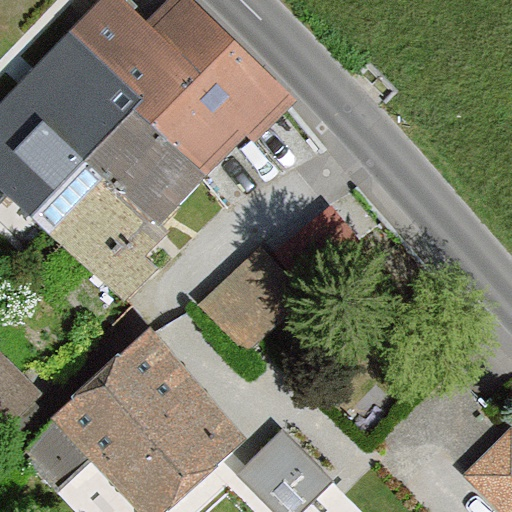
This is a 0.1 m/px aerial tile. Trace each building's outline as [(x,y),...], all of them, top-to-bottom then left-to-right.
[(113,0),(0,113),(0,192),(34,227),(86,169),(132,119),(172,75),(177,69),(155,47),(159,42),(148,32),(115,0),(113,0)] [(292,107),(184,0),(179,0),(148,32),(159,42),(155,47),(177,69),(172,75),(255,147),(292,107)] [(132,119),(208,186),(215,191),(255,147),(172,75),(132,119)] [(86,169),(160,236),(208,186),(132,119),(86,169)] [(34,227),(126,302),(152,274),(142,262),(166,241),(160,236),(86,169),(34,227)] [(202,303),(248,352),(307,297),(262,248),(202,303)] [(87,441),(148,511),(161,511),(233,450),(141,344),(63,413),(87,441)] [(46,390),(23,360),(0,377),(0,396),(13,414),(46,390)] [(87,441),(63,413),(25,456),(47,482),(87,441)] [(241,469),(281,511),(296,511),(344,466),(296,416),(241,469)] [(511,511),(511,430),(470,472),(510,511),(511,511)]
